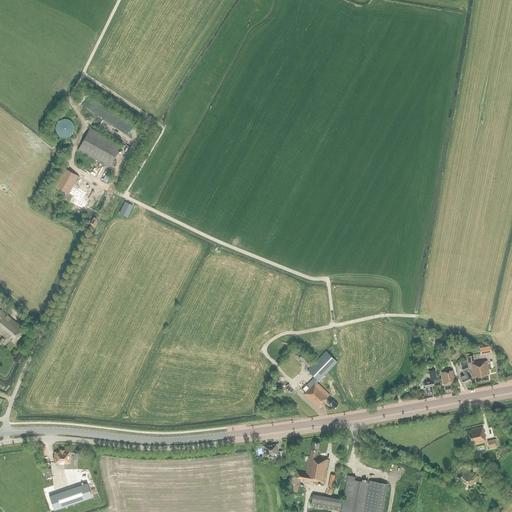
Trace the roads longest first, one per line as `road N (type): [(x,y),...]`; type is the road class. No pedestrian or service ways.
road 1 (unclassified): [(0,443),(50,438),(176,448),(511,396)]
road 2 (primary): [(0,432),(187,439),(511,389)]
road 3 (track): [(111,192),(241,251),(327,279),(333,325),(282,334),(263,350),(292,383)]
road 4 (track): [(73,168),(85,124),(69,99),(119,0)]
road 5 (track): [(123,196),(163,126),(83,74)]
